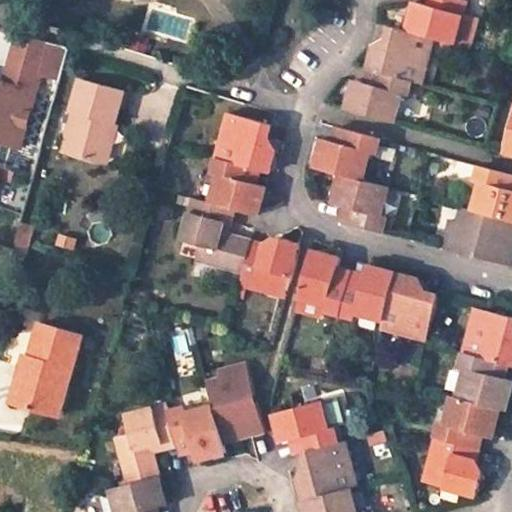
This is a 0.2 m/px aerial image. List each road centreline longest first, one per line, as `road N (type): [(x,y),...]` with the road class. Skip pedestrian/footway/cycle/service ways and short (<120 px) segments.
road 1 (residential): [(309,105),(290,153),(297,200),(325,225),(511,293)]
road 2 (residential): [(309,105),(0,18)]
road 3 (unknown): [(511,172),(309,105)]
road 4 (residential): [(284,511),(257,482),(218,480),(186,504),(187,511)]
road 5 (residential): [(366,0),(363,30),(309,105)]
